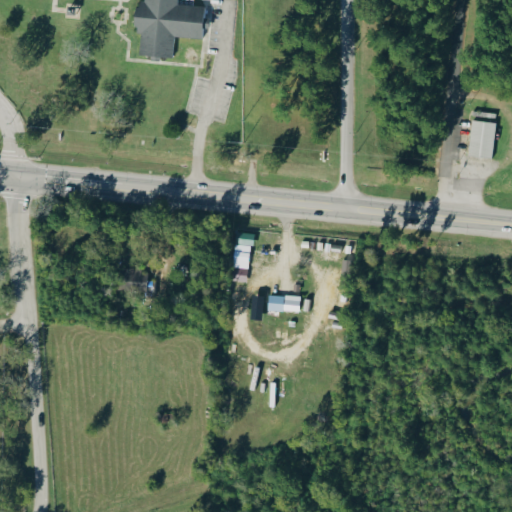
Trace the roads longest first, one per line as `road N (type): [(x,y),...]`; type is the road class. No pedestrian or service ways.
road 1 (residential): [(38,511),(15,176)]
road 2 (residential): [(436,217),(457,0)]
road 3 (primary): [(347,208),(146,189)]
road 4 (primary): [(146,189),(15,176)]
